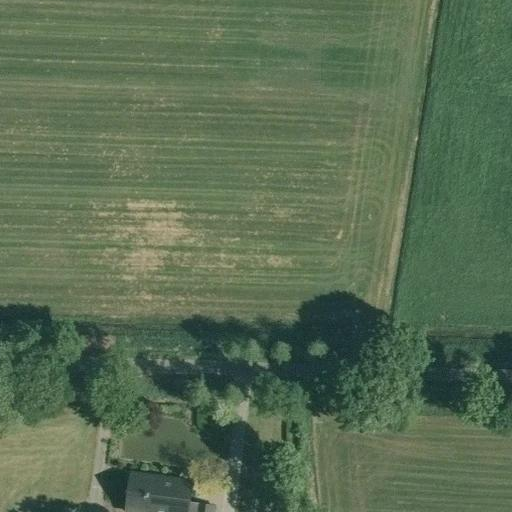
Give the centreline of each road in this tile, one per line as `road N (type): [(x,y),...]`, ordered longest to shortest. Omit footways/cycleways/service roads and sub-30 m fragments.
road 1 (unclassified): [(0,362),(511,376)]
road 2 (unknown): [(111,365),(94,511)]
